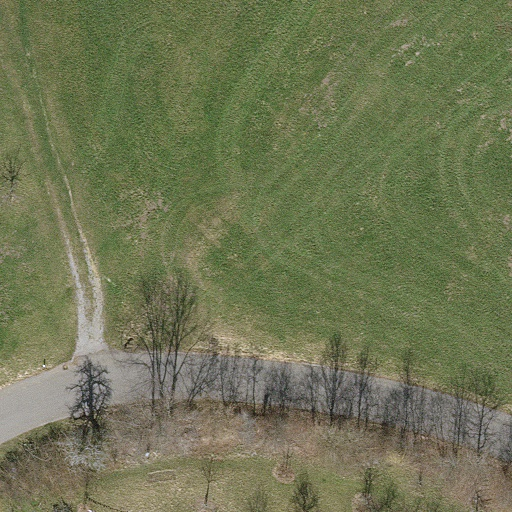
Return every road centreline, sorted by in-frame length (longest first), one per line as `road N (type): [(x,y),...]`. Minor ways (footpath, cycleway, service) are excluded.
road 1 (residential): [(0,418),(101,379),(273,385),(436,418),(511,447)]
road 2 (track): [(101,379),(92,274),(0,16)]
